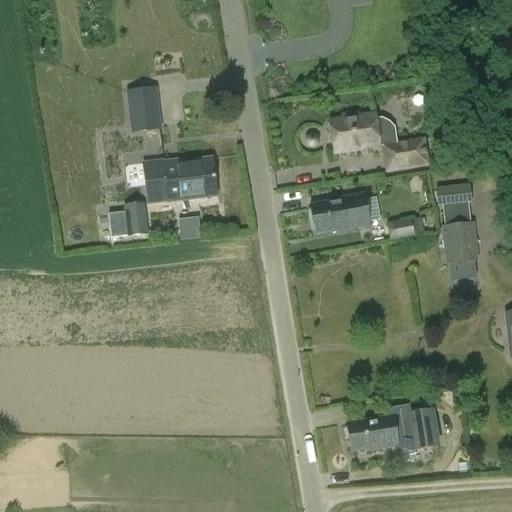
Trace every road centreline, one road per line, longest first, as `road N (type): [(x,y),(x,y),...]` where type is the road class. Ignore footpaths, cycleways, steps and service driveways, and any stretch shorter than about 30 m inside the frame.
road 1 (unclassified): [(311,511),(231,0)]
road 2 (track): [(309,499),(511,484)]
